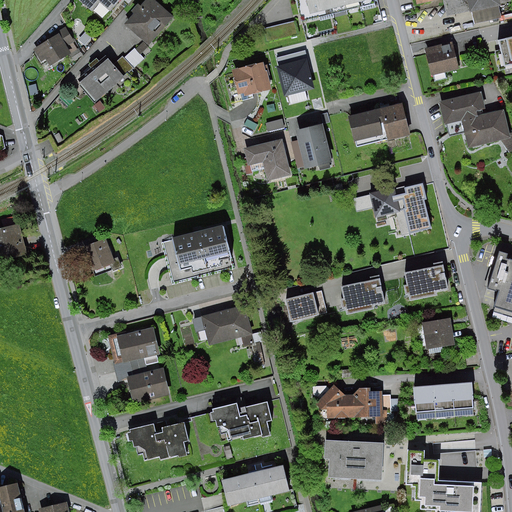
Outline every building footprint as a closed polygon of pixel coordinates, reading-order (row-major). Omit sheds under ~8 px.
[(125,0),(87,0),(98,9),(105,0),(116,10),(125,0)] [(383,0),(382,0),(311,0),(306,1),(311,19),(383,0)] [(466,0),(469,11),(472,10),(475,22),(501,15),(499,4),(501,3),(500,0),(466,0)] [(142,17),(134,25),(153,43),(175,19),(155,1),(148,9),(143,5),(136,12),(142,17)] [(57,38),(33,52),(38,61),(45,57),(50,65),(75,51),(68,40),(61,44),(57,38)] [(459,40),(431,46),(437,72),(465,65),(459,40)] [(89,85),(101,98),(102,100),(130,75),(146,61),(138,51),(130,59),(127,56),(120,62),(117,59),(89,85)] [(276,65),(284,98),(316,90),(308,58),(276,65)] [(269,70),(241,74),(245,95),(273,89),(269,70)] [(481,91),(441,100),(446,122),(461,118),(478,115),(477,110),(485,108),(481,91)] [(408,108),(357,121),(363,147),(414,134),(408,108)] [(478,115),(461,118),(467,145),(510,136),(504,109),(478,115)] [(268,119),(269,127),(285,124),(284,116),(268,119)] [(338,163),(330,129),(303,135),(310,169),(338,163)] [(286,144),(253,152),(255,164),(269,161),(274,182),(294,177),(286,144)] [(400,195),(409,234),(431,229),(422,190),(400,195)] [(393,191),(358,199),(361,211),(374,209),(376,217),(397,212),(393,191)] [(162,243),(172,284),(234,268),(224,227),(162,243)] [(18,230),(0,234),(0,261),(25,255),(18,230)] [(105,240),(80,250),(88,272),(109,264),(113,273),(121,270),(116,258),(113,260),(105,240)] [(493,308),(511,313),(511,260),(505,259),(508,255),(498,252),(487,287),(498,290),(493,308)] [(441,267),(403,275),(406,286),(403,287),(404,296),(409,295),(410,301),(435,296),(434,292),(446,290),(441,267)] [(379,282),(341,289),(344,301),(341,302),(342,310),(346,309),(347,316),(372,310),(372,307),(384,305),(379,282)] [(322,294),(288,302),(293,322),(327,314),(322,294)] [(244,309),(193,322),(196,332),(204,330),(208,346),(242,337),(244,348),(254,345),(244,309)] [(448,323),(424,327),(428,350),(429,357),(443,355),(442,348),(452,346),(448,323)] [(127,334),(126,330),(110,334),(120,371),(148,363),(147,357),(160,354),(153,327),(127,334)] [(148,363),(120,371),(122,379),(129,378),(135,401),(156,396),(157,399),(170,395),(163,367),(150,370),(148,363)] [(470,382),(451,384),(453,409),(472,408),(470,382)] [(451,384),(431,385),(433,411),(453,409),(451,384)] [(431,385),(412,387),(414,412),(433,411),(431,385)] [(343,398),(332,390),(318,405),(326,410),(327,416),(368,416),(367,393),(366,390),(359,391),(353,398),(343,398)] [(384,392),(367,393),(368,416),(377,416),(377,423),(394,422),(392,395),(384,396),(384,392)] [(212,414),(209,415),(211,422),(214,423),(216,429),(221,428),(227,432),(229,440),(241,437),(242,441),(261,436),(261,438),(269,437),(266,423),(270,422),(266,405),(244,409),(245,413),(238,415),(236,406),(211,411),(212,414)] [(129,434),(126,435),(128,443),(132,443),(134,449),(138,448),(144,452),(146,462),(158,459),(159,462),(176,458),(179,459),(186,457),(183,444),(186,443),(182,425),(161,429),(161,435),(155,436),(153,426),(129,432),(129,434)] [(381,478),(383,445),(326,442),(325,462),(335,462),(335,476),(381,478)] [(441,454),(410,453),(409,482),(420,482),(418,511),(476,511),(478,482),(440,481),(441,454)] [(280,469),(223,485),(228,506),(286,491),(280,469)] [(23,511),(17,484),(0,487),(0,498),(2,511),(23,511)] [(39,509),(39,511),(69,511),(68,502),(39,509)]
